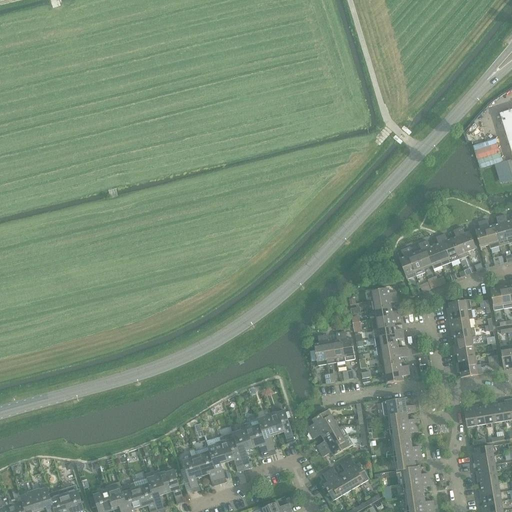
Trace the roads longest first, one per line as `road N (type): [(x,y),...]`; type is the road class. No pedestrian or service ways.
road 1 (secondary): [(0,413),(162,365),(248,321),(328,249),(486,81)]
road 2 (residential): [(439,384),(425,299),(511,269)]
road 3 (residential): [(194,511),(249,490),(257,473),(294,462),(312,511)]
road 4 (residential): [(462,511),(451,389)]
